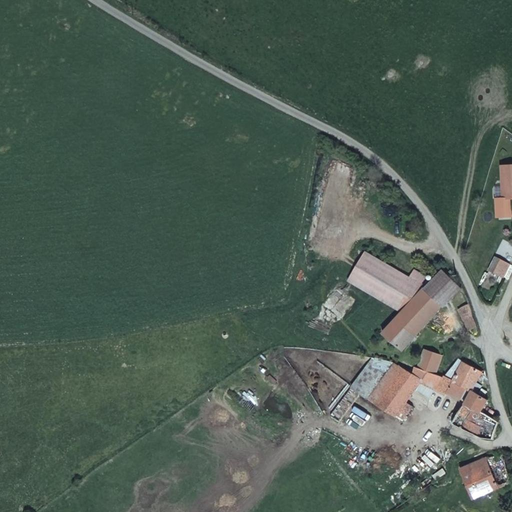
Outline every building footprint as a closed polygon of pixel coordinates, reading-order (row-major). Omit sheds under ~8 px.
[(492,259),(501,243),(493,240),(485,256),(492,259)] [(504,276),(511,261),(511,260),(498,253),(491,267),(504,276)] [(343,284),(387,308),(408,283),(402,278),(401,280),(357,258),(343,284)] [(417,291),(419,293),(439,273),(436,270),(417,291)] [(407,272),(402,278),(408,283),(415,289),(420,279),(407,272)] [(419,293),(435,308),(438,310),(457,288),(440,274),(439,273),(419,293)] [(387,308),(399,314),(419,293),(417,291),(415,289),(408,283),(387,308)] [(380,335),(400,349),(435,308),(419,293),(399,314),(380,335)] [(476,324),(470,305),(459,313),(471,331),(476,324)] [(426,345),(417,359),(432,367),(438,354),(426,345)] [(397,355),(376,351),(353,382),(372,394),(395,358),(397,355)] [(399,352),(397,355),(395,358),(411,366),(414,358),(399,352)] [(467,380),(470,381),(478,385),(480,380),(475,372),(482,365),(478,353),(471,360),(465,356),(452,373),(443,385),(456,394),(467,380)] [(395,358),(372,394),(406,416),(418,403),(410,396),(426,374),(411,366),(395,358)] [(411,366),(426,374),(434,378),(440,371),(432,367),(417,359),(414,358),(411,366)] [(478,385),(486,391),(485,376),(482,365),(475,372),(480,380),(478,385)] [(470,381),(450,416),(482,437),(490,434),(499,415),(480,404),(486,392),(486,391),(478,385),(470,381)] [(511,475),(511,463),(507,447),(503,446),(485,450),(499,480),(511,475)] [(499,480),(485,450),(462,459),(476,487),(499,480)]
